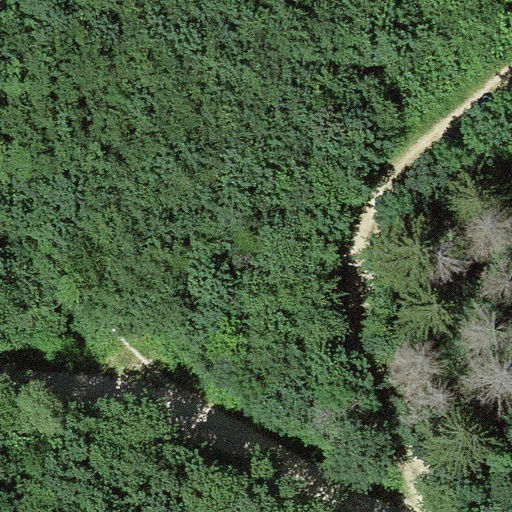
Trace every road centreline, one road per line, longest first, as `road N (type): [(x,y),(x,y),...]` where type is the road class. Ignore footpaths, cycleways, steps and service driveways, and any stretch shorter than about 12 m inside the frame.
road 1 (track): [(511,71),(405,166),(372,218),(357,266),(360,321),(430,511)]
road 2 (track): [(0,390),(46,386),(201,407),(382,511)]
